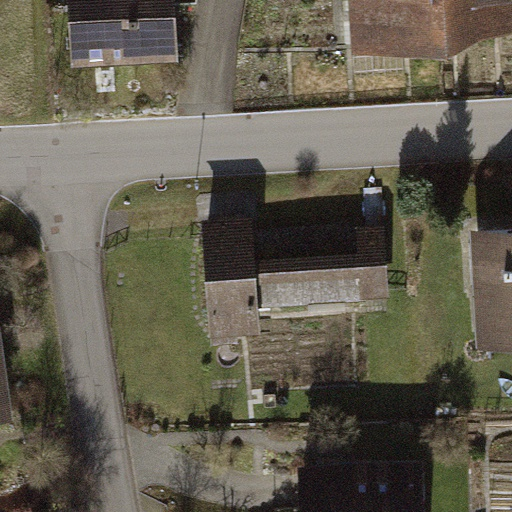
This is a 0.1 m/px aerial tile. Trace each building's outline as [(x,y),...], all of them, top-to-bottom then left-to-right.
[(175,0),(66,0),(69,67),(178,63),(175,0)] [(511,0),(346,0),(350,40),(511,26),(511,0)] [(253,200),(202,203),(212,345),(273,340),(271,317),(393,308),(386,216),(255,225),(253,200)] [(511,228),(470,231),(477,351),(511,349),(511,228)] [(2,324),(0,324),(0,422),(15,421),(2,324)] [(419,511),(418,459),(300,463),(302,511),(419,511)]
